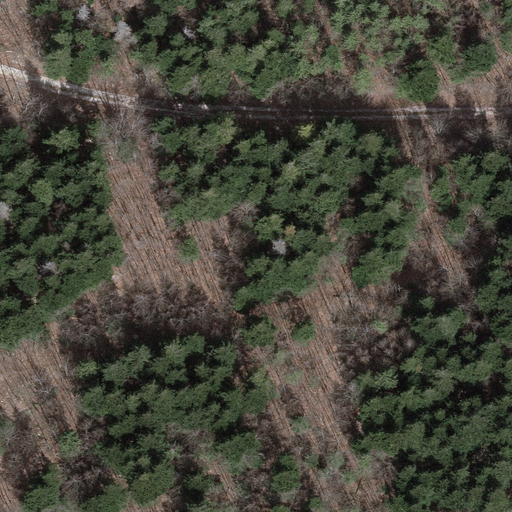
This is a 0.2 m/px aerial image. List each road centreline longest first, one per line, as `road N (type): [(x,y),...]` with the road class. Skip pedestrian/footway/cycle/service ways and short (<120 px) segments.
road 1 (track): [(511,246),(208,325),(0,365)]
road 2 (track): [(0,80),(136,113),(511,123)]
